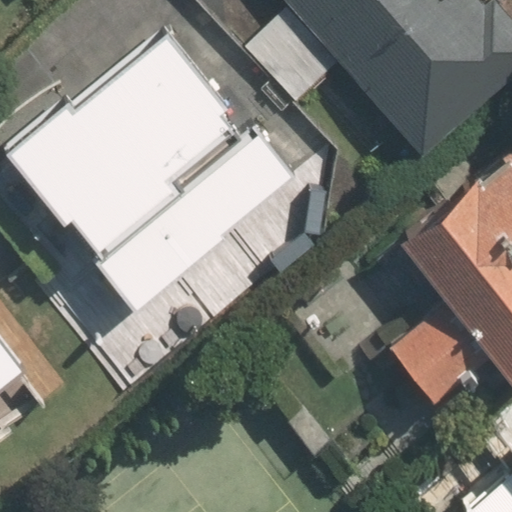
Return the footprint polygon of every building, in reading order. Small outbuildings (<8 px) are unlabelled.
[(280,0),(246,32),(301,91),(342,54),(423,141),(511,58),(511,18),(495,0),(280,0)] [(247,114),(163,19),(76,96),(69,88),(11,139),(102,243),(90,253),(136,306),(326,139),(302,112),(270,140),(247,114)] [(511,126),(397,221),(449,285),(389,334),(434,389),(494,340),(511,362),(511,126)] [(348,275),(292,317),(334,371),(389,329),(348,275)] [(0,373),(18,357),(0,336),(0,373)] [(511,511),(511,491),(497,504),(503,511),(511,511)]
